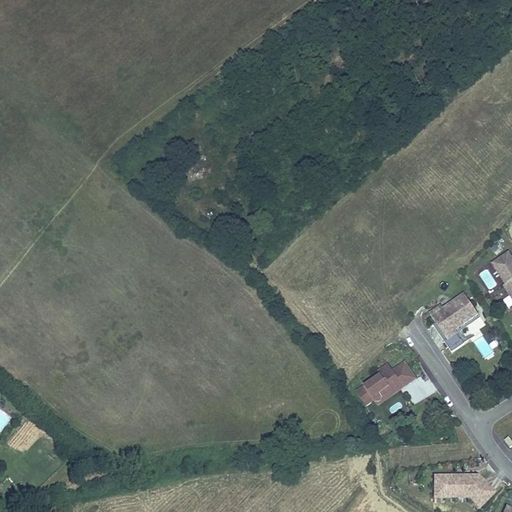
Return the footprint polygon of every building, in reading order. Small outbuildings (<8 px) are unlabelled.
[(511,250),(495,261),(509,281),(507,283),(511,291),(511,250)] [(489,290),(497,285),(487,268),(478,273),(489,290)] [(481,312),(468,292),(447,306),(445,304),(433,312),(439,320),(450,337),(447,339),(454,349),(467,341),(458,328),(481,312)] [(450,337),(439,320),(436,322),(447,339),(450,337)] [(392,386),(402,379),(405,384),(418,376),(407,359),(395,367),(390,361),(380,368),(383,372),(358,388),(368,402),(376,397),(377,399),(382,399),(384,394),(381,390),(391,384),(392,386)] [(379,402),(405,384),(402,379),(392,386),(391,384),(381,390),(384,394),(382,399),(377,399),(379,402)] [(445,491),(445,473),(437,473),(437,491),(445,491)] [(497,490),(480,473),(445,473),(445,491),(469,492),(482,504),(497,490)]
